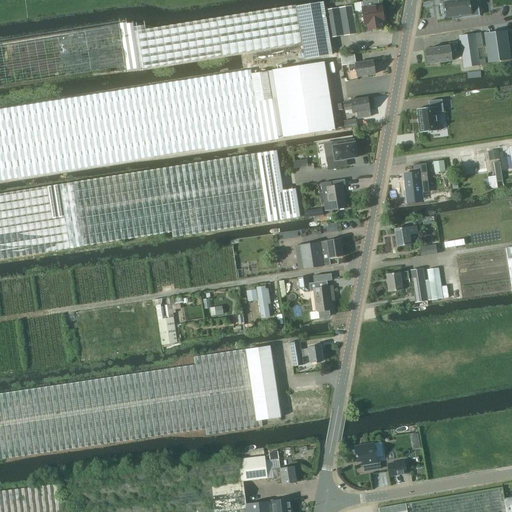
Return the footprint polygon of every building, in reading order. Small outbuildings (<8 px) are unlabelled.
[(364,24),(369,24),(370,30),(382,28),(381,21),(384,21),(383,11),(382,5),(379,5),(378,0),(373,0),(362,2),(363,8),(362,8),(364,24)] [(451,0),(451,1),(444,2),(446,18),(452,17),(460,16),(461,19),(480,16),(479,8),(471,10),(469,0),(451,0)] [(356,33),(353,17),(351,6),(324,11),(323,2),(312,3),(319,56),(332,54),(329,37),(356,33)] [(306,59),(319,56),(312,3),(145,29),(145,25),(134,27),(133,23),(127,24),(126,22),(119,24),(0,42),(0,85),(127,66),(127,70),(140,69),(303,42),(306,59)] [(507,31),(484,34),(488,62),(511,59),(507,31)] [(481,33),(459,36),(464,67),(486,64),(485,59),(479,60),(477,48),(483,47),(483,43),(481,33)] [(444,48),(426,50),(428,65),(452,62),(451,54),(460,52),(458,42),(449,44),(450,47),(444,48)] [(357,62),(356,54),(342,56),(343,66),(349,65),(350,71),(358,70),(359,76),(376,73),(376,71),(377,70),(376,66),(375,67),(374,60),(357,62)] [(335,129),(324,62),(273,70),(284,138),(335,129)] [(0,181),(205,149),(205,151),(262,142),(251,74),(251,73),(251,69),(80,97),(10,108),(0,109),(0,181)] [(272,70),(251,74),(262,142),(283,139),(272,70)] [(357,118),(370,116),(369,110),(370,110),(367,97),(353,98),(353,99),(345,101),(346,110),(351,109),(352,113),(356,112),(357,118)] [(444,112),(443,100),(430,101),(430,108),(418,109),(418,110),(419,110),(421,132),(421,133),(439,131),(437,112),(444,112)] [(345,129),(357,127),(356,119),(344,121),(345,128),(345,129)] [(332,143),(325,144),(327,158),(329,171),(337,169),(336,161),(346,160),(358,158),(356,143),(355,143),(355,139),(332,143)] [(488,150),(489,160),(499,159),(498,149),(488,150)] [(489,171),(486,150),(461,153),(464,174),(489,171)] [(73,183),(0,194),(0,259),(172,232),(173,237),(300,217),(296,189),(283,191),(276,151),(73,183)] [(296,166),(308,164),(307,157),(295,159),(296,166)] [(433,162),(434,172),(445,171),(444,160),(433,162)] [(500,162),(494,163),(496,176),(497,182),(503,181),(500,162)] [(404,174),(407,194),(422,192),(429,191),(428,184),(429,184),(426,163),(413,165),(414,173),(404,174)] [(329,210),(345,208),(342,185),(332,186),(331,182),(322,184),(326,211),(329,210)] [(304,211),(305,218),(324,216),(323,208),(304,211)] [(417,225),(396,229),(399,247),(412,245),(410,235),(418,233),(417,225)] [(344,257),(341,239),(294,246),(298,270),(330,265),(329,259),(330,259),(344,257)] [(465,245),(463,239),(444,242),(445,248),(465,245)] [(436,245),(420,247),(421,257),(437,254),(436,245)] [(432,300),(443,298),(438,268),(427,270),(432,300)] [(423,269),(410,271),(415,303),(428,301),(423,269)] [(400,272),(386,274),(388,292),(403,290),(401,280),(409,279),(408,271),(400,272)] [(310,283),(309,277),(298,278),(299,288),(305,292),(310,291),(313,291),(316,310),(316,312),(310,313),(311,319),(320,319),(328,317),(329,317),(330,315),(329,310),(331,310),(332,310),(331,296),(332,296),(334,296),(333,287),(331,287),(328,287),(327,281),(310,283)] [(248,302),(258,300),(261,318),(270,317),(265,286),(256,287),(257,289),(246,290),(248,302)] [(162,299),(153,300),(154,306),(156,306),(162,345),(163,345),(164,348),(175,347),(174,343),(177,343),(174,317),(173,313),(176,313),(176,309),(181,308),(180,306),(180,304),(176,305),(175,305),(175,304),(173,297),(167,298),(168,305),(165,305),(167,318),(163,319),(161,305),(162,299)] [(222,306),(214,307),(216,315),(223,314),(222,306)] [(311,363),(324,361),(322,345),(309,347),(310,349),(301,350),(300,342),(290,343),(294,367),(303,366),(302,357),(310,356),(311,363)] [(206,435),(207,436),(219,434),(258,428),(257,421),(282,418),(271,346),(200,356),(195,357),(195,359),(196,365),(195,365),(0,393),(0,460),(17,458),(136,440),(187,433),(205,430),(206,430),(206,435)] [(363,460),(365,471),(381,468),(379,461),(377,461),(374,443),(354,446),(357,461),(363,460)] [(269,453),(270,460),(271,460),(275,460),(279,459),(277,451),(269,453)] [(240,459),(243,481),(267,478),(274,477),(273,469),(280,468),(279,459),(275,460),(271,460),(270,460),(265,461),(265,456),(240,459)] [(246,511),(246,504),(243,481),(240,459),(59,481),(59,484),(0,491),(0,511),(246,511)] [(404,462),(389,464),(391,475),(406,473),(404,462)] [(274,477),(282,476),(283,485),(297,483),(295,467),(280,468),(273,469),(274,477)] [(386,474),(375,477),(377,486),(388,484),(386,474)] [(506,511),(503,488),(408,503),(409,511),(506,511)] [(274,511),(294,511),(293,498),(273,501),(274,511)] [(272,502),(246,504),(246,511),(272,511),(272,507),(272,502)] [(379,511),(409,511),(408,503),(406,503),(406,504),(379,508),(379,511)]
